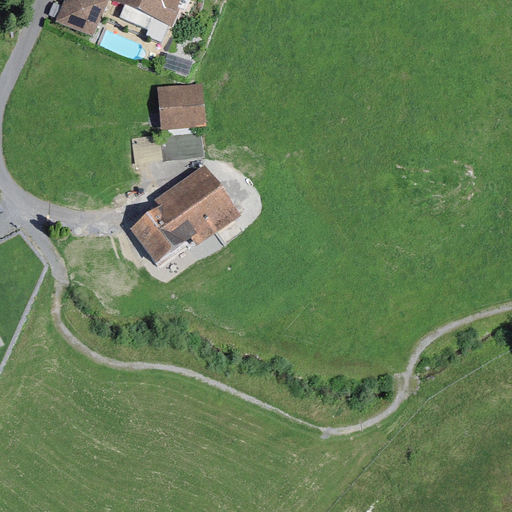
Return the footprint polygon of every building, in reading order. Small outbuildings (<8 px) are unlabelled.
[(68,0),(57,24),(94,41),(110,5),(105,3),(106,0),(68,0)] [(110,5),(171,33),(185,0),(106,0),(105,3),(110,5)] [(160,88),(164,132),(207,128),(203,84),(160,88)] [(160,209),(166,205),(191,241),(197,249),(242,218),(207,167),(155,202),(160,209)] [(155,265),(191,241),(166,205),(160,209),(130,230),(155,265)]
